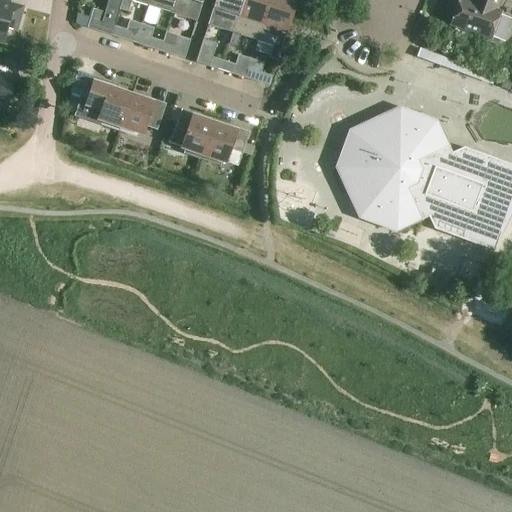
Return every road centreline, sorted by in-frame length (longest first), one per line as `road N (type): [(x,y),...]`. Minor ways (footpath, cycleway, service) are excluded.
road 1 (track): [(0,182),(41,166),(151,201),(511,366)]
road 2 (residential): [(251,108),(55,40)]
road 3 (residential): [(41,166),(55,40)]
